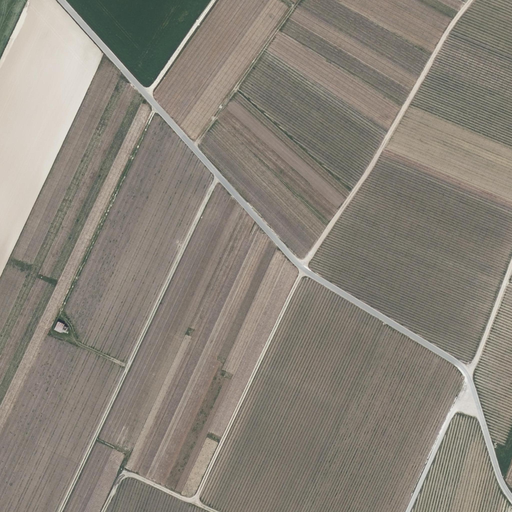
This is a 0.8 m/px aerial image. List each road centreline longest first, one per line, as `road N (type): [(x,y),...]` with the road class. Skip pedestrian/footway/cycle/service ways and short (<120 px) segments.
road 1 (unclassified): [(511,495),(496,473),(468,380),(449,358),(291,259),(63,0)]
road 2 (track): [(218,175),(59,511)]
road 3 (track): [(511,256),(475,365),(405,511)]
road 4 (track): [(194,501),(304,267)]
road 5 (track): [(102,511),(126,475),(217,511)]
